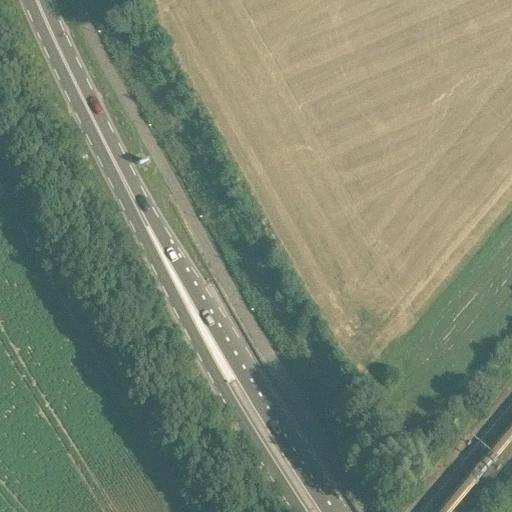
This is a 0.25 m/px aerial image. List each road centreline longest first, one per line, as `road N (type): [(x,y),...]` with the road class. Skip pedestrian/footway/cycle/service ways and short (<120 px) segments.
road 1 (primary): [(329,511),(156,246)]
road 2 (primary): [(156,246),(222,387),(300,511)]
road 3 (primary): [(38,0),(156,246)]
